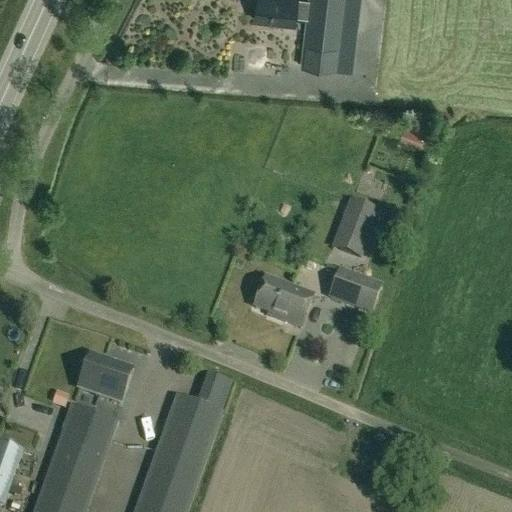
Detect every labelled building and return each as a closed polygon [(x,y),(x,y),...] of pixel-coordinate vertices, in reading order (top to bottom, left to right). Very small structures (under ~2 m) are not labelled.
[(252,0),(252,7),(253,8),(255,9),(254,21),(294,24),(295,16),(307,18),(302,66),(337,69),(343,0),(308,0),(308,1),(298,0),(252,0)] [(353,204),(335,249),(361,259),(379,214),(353,204)] [(382,288),(341,272),(331,299),(372,314),(382,288)] [(286,321),(303,327),(314,299),(267,280),(256,309),(271,315),(270,317),(285,323),(286,321)] [(133,374),(88,358),(77,389),(121,405),(133,374)] [(188,511),(223,415),(178,399),(137,511),(188,511)] [(72,409),(35,511),(86,511),(118,425),(72,409)] [(0,504),(4,506),(23,453),(0,444),(0,504)]
